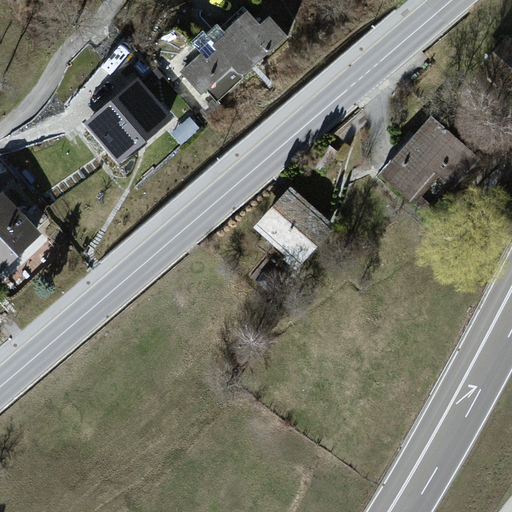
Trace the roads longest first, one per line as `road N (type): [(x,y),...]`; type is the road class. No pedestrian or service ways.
road 1 (tertiary): [(0,392),(457,0)]
road 2 (trunk): [(398,511),(460,413),(511,305)]
